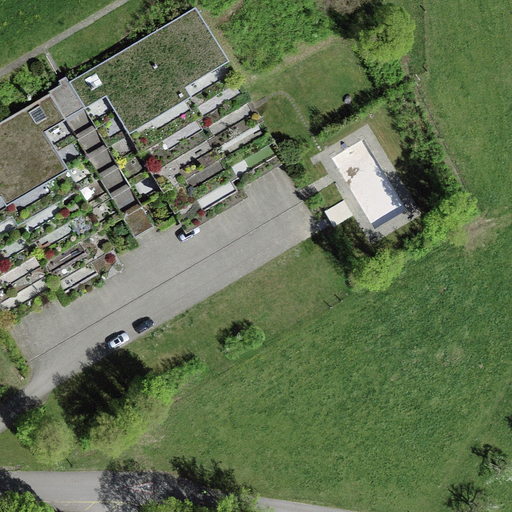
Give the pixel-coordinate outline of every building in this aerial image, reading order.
[(238,120),(251,112),(194,14),(70,87),(79,103),(89,119),(98,135),(108,152),(118,168),(127,184),(179,154),(194,145),(208,137),(222,129),(238,120)] [(62,114),(53,97),(0,127),(0,260),(111,196),(101,180),(91,163),(82,147),(72,130),(62,114)] [(251,112),(238,120),(267,169),(280,161),(251,112)] [(238,120),(222,129),(251,179),(267,169),(238,120)] [(222,129),(208,137),(237,187),(251,179),(222,129)] [(208,137),(194,145),(223,195),(237,187),(208,137)] [(223,195),(194,145),(179,154),(190,173),(208,204),(223,195)] [(190,173),(163,189),(181,220),(208,204),(190,173)] [(142,232),(151,220),(136,207),(126,219),(142,232)] [(69,244),(88,275),(116,258),(97,228),(69,244)] [(44,259),(63,290),(88,275),(69,244),(44,259)] [(14,277),(32,308),(63,290),(44,259),(14,277)] [(0,313),(6,324),(32,308),(14,277),(0,285),(0,313)]
